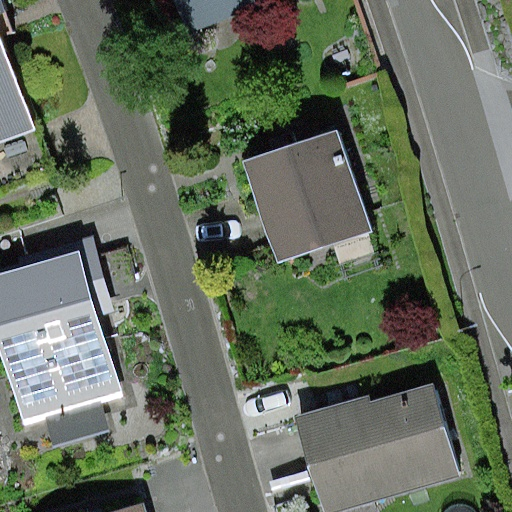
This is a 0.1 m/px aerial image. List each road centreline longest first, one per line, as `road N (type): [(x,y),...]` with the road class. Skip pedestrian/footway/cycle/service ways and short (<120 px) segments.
road 1 (residential): [(241,511),(82,0)]
road 2 (residential): [(511,293),(470,141)]
road 3 (residential): [(470,141),(422,0)]
